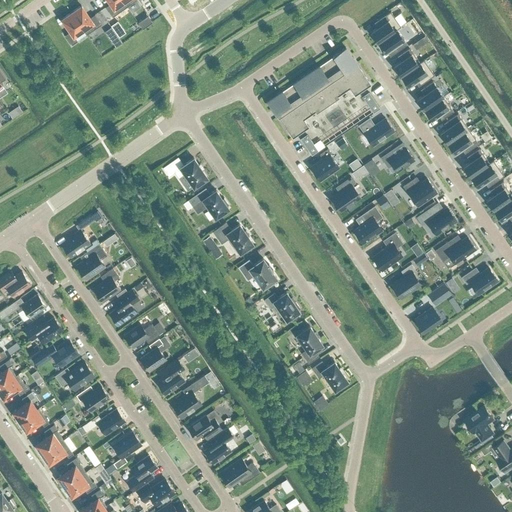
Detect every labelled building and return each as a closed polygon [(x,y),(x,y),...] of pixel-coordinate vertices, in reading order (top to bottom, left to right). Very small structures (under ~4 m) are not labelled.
[(108,0),(110,2),(105,6),(112,16),(127,6),(122,0),(108,0)] [(94,13),(89,17),(81,4),(71,11),(86,33),(101,23),(94,13)] [(378,41),(397,28),(396,28),(400,26),(390,10),(376,20),(380,25),(377,26),(371,31),(378,41)] [(86,34),(86,33),(71,11),(61,18),(70,30),(65,34),(71,44),(77,40),(74,35),(82,29),(86,34)] [(137,21),(142,28),(152,21),(147,14),(137,21)] [(111,26),(105,30),(110,38),(116,34),(111,26)] [(407,43),(397,28),(378,41),(385,51),(386,50),(394,45),(397,50),(407,43)] [(412,43),(415,48),(420,45),(417,39),(412,43)] [(303,119),(315,111),(316,112),(337,97),(336,96),(349,87),(354,94),(370,83),(355,61),(352,63),(350,59),(352,58),(344,46),(266,100),(274,112),(277,110),(279,113),(277,115),(292,137),(308,126),(303,119)] [(394,64),(401,74),(419,61),(409,46),(399,53),(403,58),(400,60),(394,64)] [(419,61),(401,74),(408,85),(414,80),(417,78),(420,83),(434,74),(423,59),(419,61)] [(417,98),(424,108),(443,95),(432,80),(422,87),(426,92),(423,93),(417,98)] [(380,107),(368,91),(361,95),(373,112),(380,107)] [(443,95),(424,108),(431,118),(437,114),(440,112),(443,117),(453,110),(443,95)] [(12,109),(8,112),(12,118),(16,115),(12,109)] [(447,141),(467,127),(457,112),(446,120),(449,125),(440,131),(447,141)] [(369,118),(359,125),(372,144),(393,129),(385,117),(374,124),(369,118)] [(478,142),(467,127),(447,141),(454,152),(463,145),(466,150),(478,142)] [(484,140),(491,136),(486,129),(480,134),(484,140)] [(318,150),(306,133),(300,138),(311,154),(318,150)] [(319,146),(327,141),(322,134),(314,139),(319,146)] [(340,148),(347,144),(341,136),(335,141),(340,148)] [(396,169),(413,158),(405,146),(394,154),(390,149),(380,156),(387,165),(391,162),(396,169)] [(322,158),(310,166),(319,178),(338,166),(329,153),(331,152),(327,147),(319,153),(322,158)] [(470,175),(489,162),(478,147),(469,154),(472,159),(463,165),(470,175)] [(178,156),(163,166),(168,174),(174,170),(178,176),(184,172),(193,186),(207,176),(202,169),(198,164),(193,157),(182,164),(181,162),(182,162),(178,156)] [(371,175),(379,169),(371,157),(363,163),(368,171),(371,175)] [(493,159),(489,162),(470,175),(477,185),(486,179),(490,184),(503,174),(493,159)] [(351,171),(354,176),(360,174),(355,168),(351,171)] [(339,192),(331,196),(340,210),(347,205),(348,206),(354,202),(354,201),(360,196),(351,184),(354,181),(350,175),(339,183),(343,189),(339,192)] [(435,191),(426,178),(419,183),(415,176),(402,185),(407,192),(408,191),(417,204),(423,199),(423,201),(431,196),(430,194),(435,191)] [(493,208),(511,195),(501,180),(492,187),(495,192),(486,198),(493,208)] [(222,198),(215,188),(203,197),(199,191),(188,199),(188,198),(182,202),(187,208),(192,205),(197,211),(207,205),(215,216),(217,215),(218,216),(224,212),(223,210),(228,207),(226,204),(228,203),(224,197),(222,198)] [(511,195),(493,208),(500,219),(509,212),(511,216),(511,195)] [(381,215),(374,205),(361,213),(366,220),(353,228),(362,241),(381,228),(375,220),(381,215)] [(436,233),(456,220),(447,206),(434,215),(429,208),(417,216),(422,224),(427,220),(436,233)] [(90,214),(80,221),(84,226),(94,219),(90,214)] [(408,227),(414,222),(411,217),(404,222),(408,227)] [(231,228),(225,221),(212,230),(221,242),(229,237),(234,245),(233,246),(237,251),(238,250),(239,252),(245,248),(246,249),(251,246),(250,244),(252,242),(239,223),(231,228)] [(61,243),(69,254),(89,241),(80,228),(73,233),(74,234),(61,243)] [(402,242),(395,231),(382,239),(387,245),(372,255),(381,269),(402,255),(396,246),(402,242)] [(209,249),(217,244),(209,234),(202,239),(209,249)] [(467,252),(474,247),(466,236),(454,245),(450,239),(435,249),(442,260),(449,255),(454,261),(460,257),(461,258),(468,254),(467,252)] [(99,241),(96,237),(91,241),(92,243),(85,248),(87,250),(98,242),(99,241)] [(87,250),(90,255),(76,264),(85,278),(104,265),(100,258),(107,254),(98,242),(87,250)] [(429,248),(424,251),(429,258),(434,254),(429,248)] [(419,254),(413,259),(417,264),(423,260),(419,254)] [(128,257),(122,261),(126,266),(132,262),(128,257)] [(267,263),(262,257),(252,264),(248,258),(238,265),(247,278),(253,274),(262,286),(267,282),(269,284),(275,280),(274,278),(276,277),(271,270),(272,269),(268,263),(267,263)] [(414,268),(411,262),(400,270),(404,274),(391,283),(401,297),(420,283),(411,270),(414,268)] [(101,301),(112,293),(120,288),(114,279),(119,276),(112,266),(100,275),(103,280),(92,287),(101,301)] [(473,268),(461,276),(466,282),(469,280),(478,292),(497,279),(488,266),(477,274),(473,268)] [(6,273),(0,277),(0,285),(4,291),(8,288),(13,295),(30,283),(21,270),(10,278),(6,273)] [(437,280),(443,278),(441,271),(434,273),(437,280)] [(452,287),(459,281),(452,272),(445,278),(452,287)] [(140,281),(133,286),(136,290),(143,285),(140,281)] [(428,293),(435,303),(450,292),(444,282),(428,293)] [(118,297),(127,290),(125,287),(115,293),(118,297)] [(136,311),(131,303),(139,298),(131,288),(112,301),(116,306),(109,311),(117,324),(136,311)] [(294,302),(286,290),(277,296),(274,291),(264,298),(270,307),(275,304),(286,319),(292,315),(293,316),(298,313),(297,311),(299,310),(298,308),(299,307),(295,301),(294,302)] [(45,305),(37,293),(20,304),(29,316),(45,305)] [(249,295),(244,299),(248,304),(253,300),(249,295)] [(144,306),(139,298),(131,303),(136,311),(144,306)] [(14,300),(0,309),(0,316),(1,318),(18,306),(14,300)] [(457,303),(451,306),(456,312),(461,309),(457,303)] [(440,318),(431,306),(415,317),(423,330),(440,318)] [(44,315),(37,320),(24,328),(31,338),(38,333),(43,341),(61,328),(53,316),(47,320),(44,315)] [(132,345),(144,336),(147,341),(159,334),(155,328),(147,334),(140,323),(128,331),(124,334),(132,345)] [(322,343),(309,324),(296,333),(297,335),(295,336),(300,342),(301,341),(306,348),(301,352),(308,362),(318,355),(314,349),(322,343)] [(148,369),(161,360),(165,357),(157,345),(162,342),(158,336),(148,343),(152,348),(140,357),(148,369)] [(52,353),(59,364),(77,351),(69,339),(63,343),(63,342),(55,347),(52,342),(41,350),(31,356),(36,364),(52,353)] [(25,352),(29,358),(31,356),(41,350),(37,344),(25,352)] [(196,351),(193,347),(186,352),(189,356),(196,351)] [(0,385),(15,374),(9,365),(12,363),(8,357),(0,363),(0,366),(2,369),(0,370),(0,385)] [(177,358),(163,367),(167,373),(156,380),(159,384),(159,385),(161,389),(162,388),(165,392),(184,379),(178,371),(183,367),(177,358)] [(298,372),(304,368),(298,360),(293,364),(298,372)] [(311,367),(318,377),(323,373),(334,389),(340,385),(341,386),(347,383),(345,381),(347,380),(333,360),(325,366),(321,360),(311,367)] [(66,366),(54,374),(61,384),(68,379),(74,388),(93,374),(84,361),(69,371),(66,366)] [(203,372),(189,382),(194,390),(208,380),(213,387),(219,382),(209,368),(203,372)] [(18,373),(15,374),(0,385),(0,392),(3,397),(16,389),(19,394),(29,387),(25,381),(24,382),(18,373)] [(90,384),(75,394),(79,399),(82,397),(90,409),(109,396),(100,384),(93,389),(90,384)] [(200,402),(191,389),(172,403),(181,416),(200,402)] [(12,410),(19,420),(36,408),(26,393),(21,397),(24,402),(12,410)] [(328,403),(322,394),(313,400),(319,409),(328,403)] [(484,404),(464,418),(474,431),(476,430),(482,439),(493,431),(487,422),(494,418),(484,404)] [(48,422),(38,407),(19,420),(26,430),(40,420),(43,425),(48,422)] [(116,407),(100,418),(97,413),(79,426),(84,432),(97,422),(104,433),(124,419),(116,407)] [(206,437),(221,427),(214,417),(210,420),(205,413),(187,426),(195,437),(203,432),(206,437)] [(35,443),(42,453),(63,438),(57,429),(57,428),(53,422),(44,429),(47,434),(35,443)] [(232,433),(227,425),(205,441),(208,446),(204,449),(213,462),(231,449),(224,439),(232,433)] [(132,430),(112,443),(121,456),(112,462),(116,467),(126,460),(123,455),(141,443),(132,430)] [(254,437),(251,432),(244,436),(248,442),(254,437)] [(63,438),(42,453),(48,463),(65,451),(68,456),(73,453),(63,438)] [(505,471),(511,466),(511,446),(510,447),(504,438),(492,446),(498,456),(495,458),(505,471)] [(259,440),(252,444),(254,448),(261,443),(259,440)] [(156,465),(148,454),(130,466),(135,473),(126,479),(133,490),(153,476),(149,470),(156,465)] [(57,475),(64,485),(85,470),(79,461),(80,461),(76,455),(66,462),(70,467),(57,475)] [(259,471),(252,460),(246,464),(241,457),(224,468),(219,472),(229,485),(240,477),(243,482),(259,471)] [(111,477),(108,473),(104,467),(98,471),(104,481),(111,477)] [(85,470),(64,485),(71,495),(83,487),(87,491),(97,485),(93,479),(92,479),(85,470)] [(143,500),(150,495),(156,503),(157,502),(158,503),(163,500),(162,499),(174,491),(165,478),(151,487),(147,482),(137,490),(143,500)] [(505,478),(500,481),(504,486),(509,482),(505,478)] [(9,498),(8,499),(1,488),(0,488),(0,511),(8,511),(14,508),(13,507),(14,506),(9,498)] [(80,508),(82,511),(94,511),(101,508),(106,505),(95,490),(90,493),(94,498),(80,508)] [(258,502),(252,506),(253,507),(247,511),(248,511),(281,511),(275,503),(269,507),(264,499),(258,503),(258,502)] [(175,506),(171,500),(153,511),(188,511),(181,502),(175,506)]
